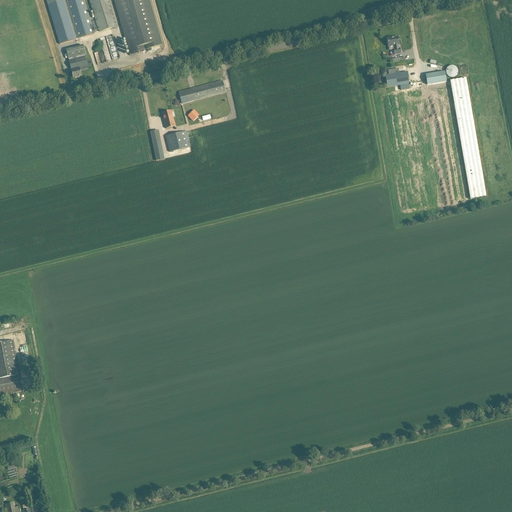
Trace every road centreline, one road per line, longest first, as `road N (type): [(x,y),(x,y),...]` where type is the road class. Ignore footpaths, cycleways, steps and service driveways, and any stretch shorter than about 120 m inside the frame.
road 1 (unclassified): [(467,0),(158,76)]
road 2 (unclassified): [(0,115),(158,76)]
